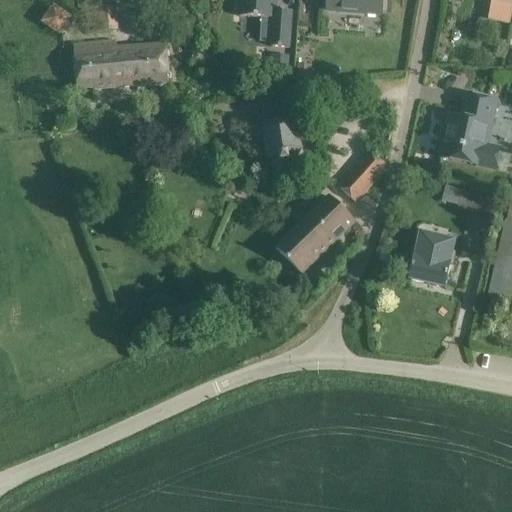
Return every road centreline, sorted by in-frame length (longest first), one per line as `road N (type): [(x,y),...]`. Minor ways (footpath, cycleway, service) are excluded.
road 1 (residential): [(430,0),(392,186),(319,362)]
road 2 (unclassified): [(319,362),(240,377),(0,481)]
road 3 (unclassified): [(511,387),(319,362)]
